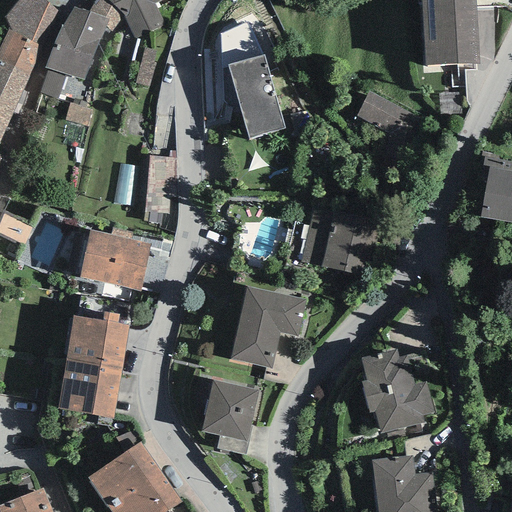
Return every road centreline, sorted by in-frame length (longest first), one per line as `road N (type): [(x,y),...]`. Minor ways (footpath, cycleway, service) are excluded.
road 1 (residential): [(204,0),(185,53),(190,223),(149,378),(159,422),(220,511)]
road 2 (residential): [(288,511),(279,445),(288,412),(304,381),(406,271),(511,59)]
